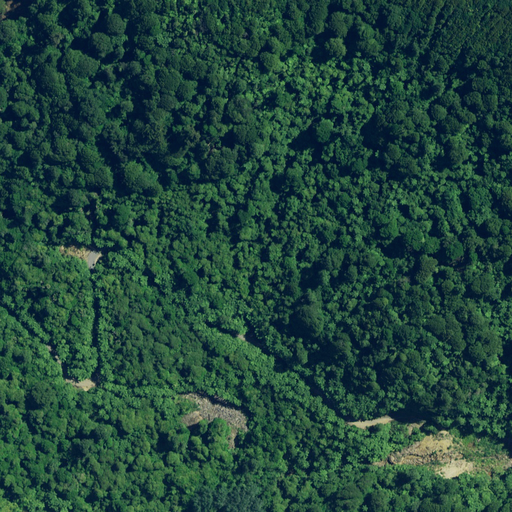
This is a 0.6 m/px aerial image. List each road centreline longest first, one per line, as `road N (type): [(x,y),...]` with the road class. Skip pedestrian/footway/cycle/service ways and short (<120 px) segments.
road 1 (track): [(81,390),(85,315),(69,268),(115,256),(248,351),(308,411),(365,425),(476,406),(511,423)]
road 2 (track): [(81,390),(0,293)]
